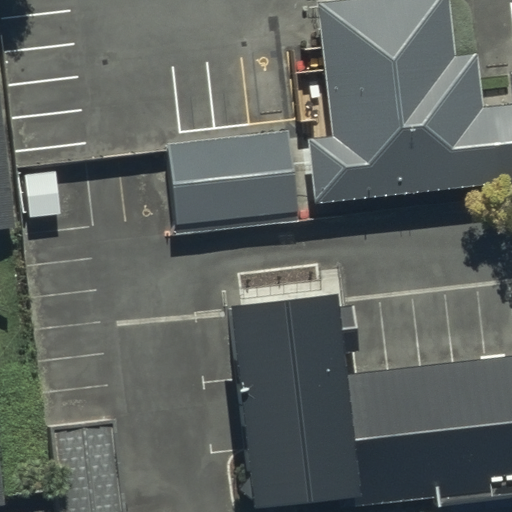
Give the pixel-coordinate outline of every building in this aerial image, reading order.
[(511,183),(511,105),(480,109),(474,57),(453,59),(446,0),(357,0),(315,4),(330,139),(304,142),(311,205),(511,183)] [(0,506),(4,506),(0,475),(0,231),(13,230),(0,114),(0,506)] [(165,143),(174,235),(296,223),(287,131),(165,143)] [(320,300),(226,311),(250,511),(350,511),(485,496),(484,482),(511,478),(511,363),(330,385),(320,300)] [(118,511),(107,420),(43,428),(53,511),(118,511)]
